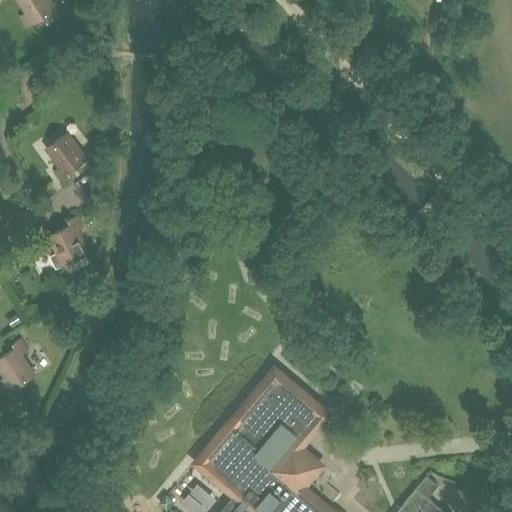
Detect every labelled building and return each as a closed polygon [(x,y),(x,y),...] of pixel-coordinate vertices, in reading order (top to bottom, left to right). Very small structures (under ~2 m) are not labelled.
[(27,26),(55,8),(49,0),(18,0),(27,13),(21,17),(27,26)] [(63,181),(69,177),(66,173),(86,158),(68,133),(47,148),(60,167),(55,171),(63,181)] [(57,266),(86,252),(76,231),(82,228),(76,217),(69,220),(72,225),(49,236),(58,253),(52,257),(57,266)] [(12,327),(21,321),(16,313),(7,319),(12,327)] [(0,382),(5,391),(34,373),(21,354),(27,350),(20,339),(14,343),(16,347),(0,357),(0,368),(5,378),(0,381),(0,382)] [(333,511),(302,486),(314,472),(301,446),(302,445),(328,413),(274,368),(201,456),(238,487),(217,511),(333,511)] [(444,511),(427,497),(437,485),(425,475),(394,511),(444,511)]
